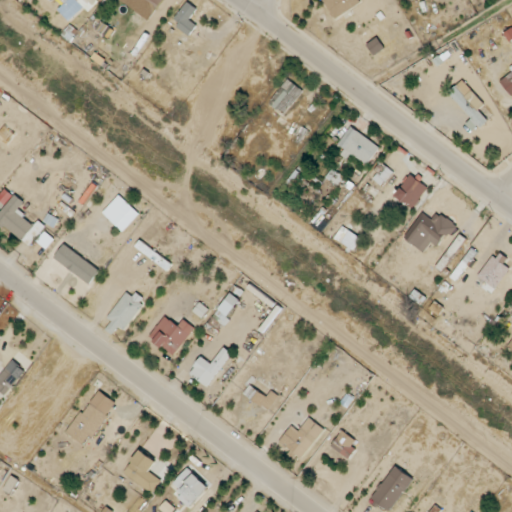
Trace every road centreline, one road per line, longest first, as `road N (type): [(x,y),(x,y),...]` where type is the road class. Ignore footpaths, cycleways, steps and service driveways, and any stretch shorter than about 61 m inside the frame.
road 1 (residential): [(0,73),(511,467)]
road 2 (residential): [(0,269),(315,511)]
road 3 (residential): [(511,207),(239,0)]
